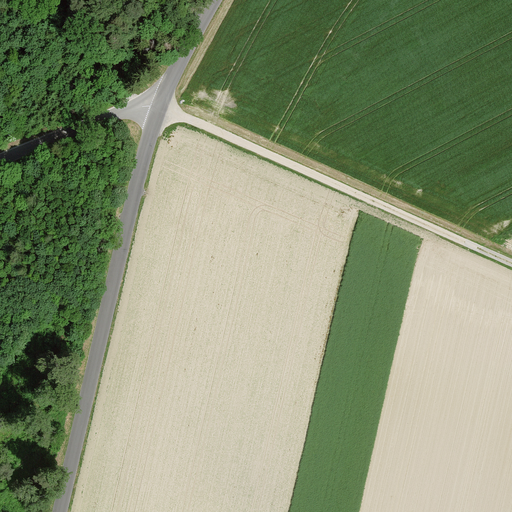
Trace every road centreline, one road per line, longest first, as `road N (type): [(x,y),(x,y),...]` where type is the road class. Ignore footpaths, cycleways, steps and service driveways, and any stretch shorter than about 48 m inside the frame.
road 1 (tertiary): [(62,511),(159,106)]
road 2 (track): [(159,106),(511,263)]
road 3 (unclassified): [(0,159),(114,113),(159,106)]
